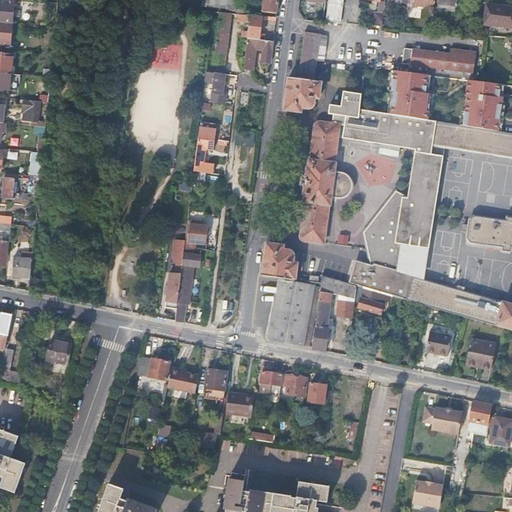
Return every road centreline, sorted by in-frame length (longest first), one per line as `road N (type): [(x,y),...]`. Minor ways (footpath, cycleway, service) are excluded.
road 1 (residential): [(243,343),(291,0)]
road 2 (residential): [(121,318),(53,511)]
road 3 (residential): [(243,343),(410,377)]
road 4 (residential): [(387,511),(410,377)]
road 5 (unknown): [(367,478),(233,462)]
road 6 (residential): [(243,343),(121,318)]
road 7 (residential): [(121,318),(0,294)]
